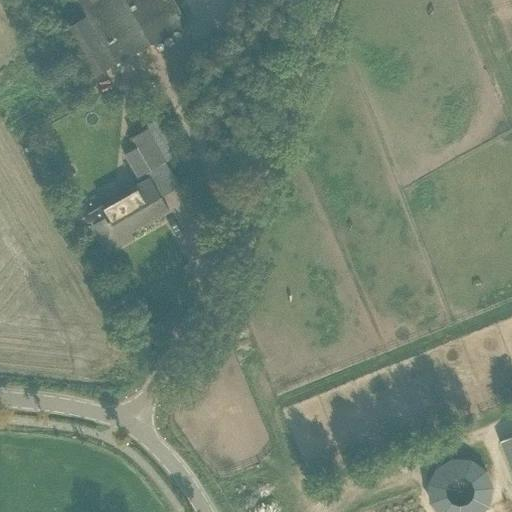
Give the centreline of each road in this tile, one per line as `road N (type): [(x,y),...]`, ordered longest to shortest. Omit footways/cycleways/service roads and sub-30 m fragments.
road 1 (unclassified): [(129,419),(185,330),(315,0)]
road 2 (unclassified): [(129,419),(0,398)]
